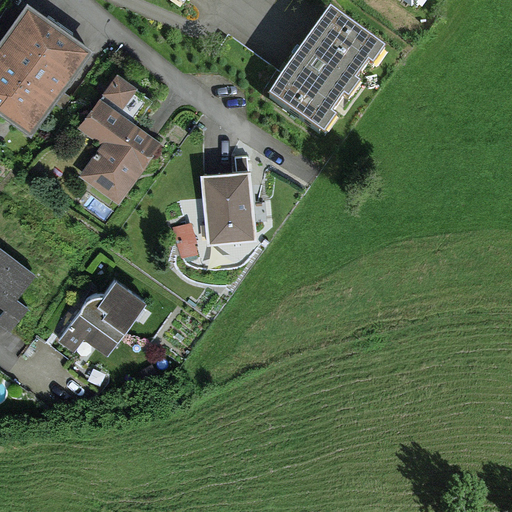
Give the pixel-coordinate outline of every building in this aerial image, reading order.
[(95,48),(30,2),(0,43),(0,111),(33,135),(95,48)] [(386,49),(331,10),(269,96),(324,135),(337,117),(333,114),(345,97),(349,100),(360,85),(356,81),(369,63),(374,66),(386,49)] [(138,87),(118,73),(104,93),(124,107),(138,87)] [(77,128),(100,146),(76,182),(115,209),(162,142),(124,115),(101,98),(77,128)] [(257,242),(250,169),(203,173),(210,247),(257,242)] [(197,227),(179,227),(178,257),(197,257),(197,227)] [(0,316),(0,322),(11,331),(29,307),(17,298),(37,273),(0,244),(0,303),(6,308),(0,316)] [(103,369),(148,299),(109,274),(64,343),(103,369)]
